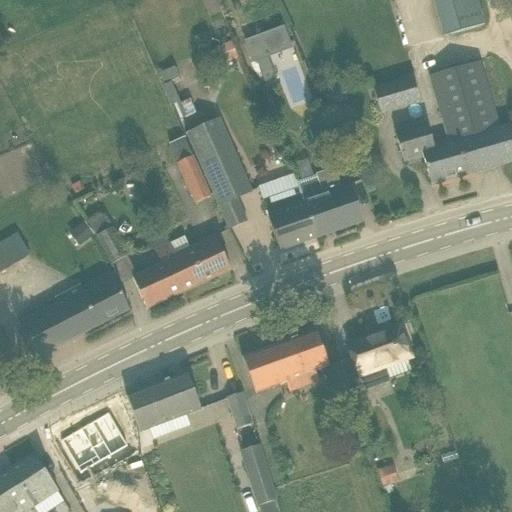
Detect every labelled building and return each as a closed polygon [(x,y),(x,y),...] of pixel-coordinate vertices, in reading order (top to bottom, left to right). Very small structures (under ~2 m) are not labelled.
[(431,0),(442,37),(485,24),(477,0),(431,0)] [(292,55),(283,29),(245,43),(254,69),(292,55)] [(229,42),(215,47),(222,64),(235,58),(229,42)] [(429,76),(448,143),(432,147),(425,123),(394,132),(403,163),(422,157),(431,186),(511,162),(511,124),(498,128),(479,61),(460,67),(429,76)] [(173,67),(158,74),(163,84),(178,77),(173,67)] [(373,91),(380,114),(419,102),(412,79),(373,91)] [(342,82),(324,88),(329,104),(347,99),(342,82)] [(307,123),(316,147),(332,141),(323,116),(307,123)] [(237,200),(252,194),(219,119),(185,134),(228,231),(247,223),(237,200)] [(168,145),(177,163),(176,164),(194,204),(210,197),(183,138),(168,145)] [(296,184),(298,189),(262,202),(267,216),(279,251),(362,222),(349,184),(340,187),(334,168),(315,175),(316,177),(296,184)] [(101,216),(87,222),(97,236),(108,231),(101,216)] [(68,234),(78,247),(94,235),(83,222),(68,234)] [(97,236),(119,281),(135,274),(113,229),(108,231),(97,236)] [(0,243),(0,273),(29,256),(16,234),(0,243)] [(188,248),(183,237),(154,251),(160,264),(131,278),(146,310),(230,271),(214,236),(188,248)] [(19,326),(27,341),(36,359),(128,311),(112,279),(69,301),(65,294),(54,299),(58,306),(19,326)] [(399,326),(346,345),(351,359),(358,379),(363,393),(389,383),(384,369),(411,360),(406,345),(399,326)] [(318,382),(314,372),(328,367),(315,331),(241,358),(254,393),(284,382),(288,393),(318,382)] [(0,358),(10,353),(0,332),(0,358)] [(168,380),(125,396),(126,401),(131,414),(135,424),(139,433),(147,430),(148,429),(181,417),(188,415),(200,410),(186,373),(168,380)] [(227,399),(233,418),(236,430),(251,425),(242,395),(227,399)] [(111,410),(62,438),(90,488),(104,480),(95,464),(130,444),(111,410)] [(260,446),(240,452),(257,508),(258,508),(276,502),(277,502),(260,446)] [(0,477),(0,511),(27,511),(57,492),(33,456),(0,477)] [(278,511),(276,502),(258,508),(259,511),(278,511)]
